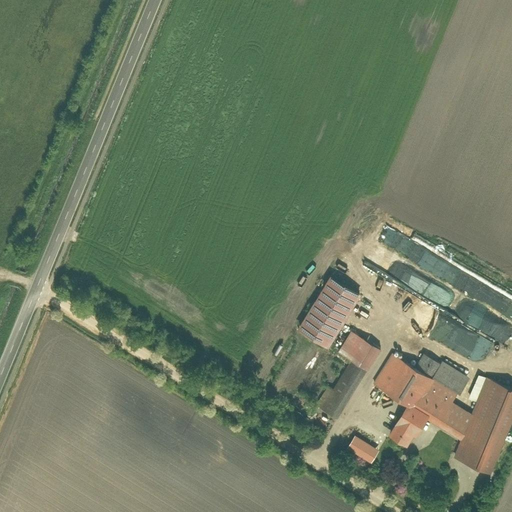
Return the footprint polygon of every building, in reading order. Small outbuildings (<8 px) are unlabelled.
[(301,327),(328,344),(360,293),(332,276),(301,327)] [(434,300),(449,306),(455,291),(441,285),(440,287),(444,289),(442,296),(440,295),(439,299),(435,298),(434,300)] [(317,405),(337,417),(381,348),(353,331),(340,352),(352,359),(333,389),(329,386),(317,405)] [(426,416),(462,438),(455,456),(491,470),(511,417),(511,387),(488,377),(472,415),(452,402),(458,392),(434,376),(442,363),(425,352),(416,367),(393,353),(375,383),(407,402),(405,406),(407,407),(391,432),(406,442),(413,432),(416,433),(426,416)] [(356,435),(350,450),(377,460),(383,446),(356,435)]
